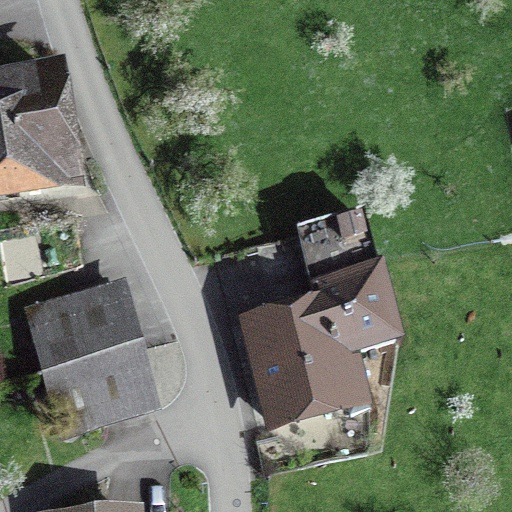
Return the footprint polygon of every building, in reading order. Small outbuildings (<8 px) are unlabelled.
[(0,87),(0,191),(70,180),(55,79),(0,87)] [(364,225),(307,240),(320,294),(378,280),(364,225)] [(320,294),(326,316),(253,334),(276,426),(367,403),(355,355),(395,345),(378,280),(320,294)] [(120,294),(34,317),(49,375),(136,352),(120,294)] [(64,433),(152,409),(136,352),(49,375),(64,433)]
